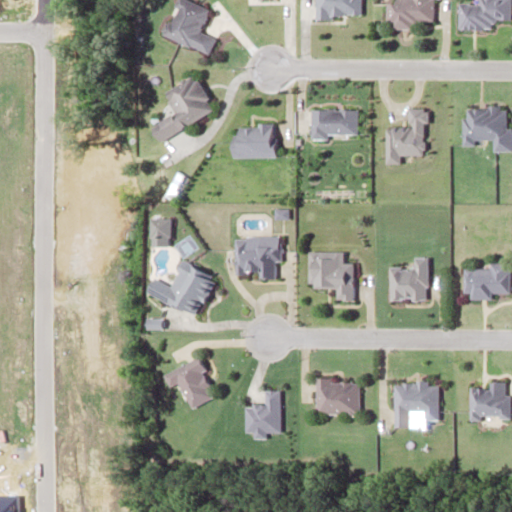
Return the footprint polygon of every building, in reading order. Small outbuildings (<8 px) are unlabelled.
[(210,52),(215,37),(200,31),(209,7),(190,0),(176,0),(164,34),(210,52)] [(362,15),(361,0),(315,0),(316,15),(362,15)] [(412,0),(387,0),(386,24),(434,24),(433,0),(412,0)] [(463,0),(459,0),(459,28),(492,28),(492,18),(510,18),(510,0),(463,0)] [(215,110),(197,75),(166,91),(176,111),(159,120),(163,128),(157,131),(161,139),(215,110)] [(511,149),(509,105),(464,107),(465,143),(474,143),(474,138),(493,137),(494,149),(511,149)] [(402,153),(427,153),(426,107),(409,107),(410,125),(387,125),(387,162),(402,162),(402,153)] [(312,108),(312,135),(359,135),(359,108),(312,108)] [(276,156),(276,123),(237,124),(237,156),(276,156)] [(280,235),(238,235),(237,275),(280,276),(280,235)] [(345,261),(345,250),(311,250),(311,287),(337,287),(337,299),(355,299),(355,261),(345,261)] [(392,299),(429,299),(429,256),(415,256),(415,266),(391,266),(392,299)] [(179,260),(165,300),(200,313),(215,273),(179,260)] [(511,264),(466,264),(466,296),(494,296),(494,291),(511,292),(511,264)] [(191,406),(217,395),(200,356),(164,372),(170,385),(180,381),(191,406)] [(361,377),(317,377),(317,413),(361,413),(361,377)] [(425,410),(425,418),(439,418),(439,380),(395,380),(395,425),(411,425),(411,410),(425,410)] [(470,417),(510,418),(510,383),(470,382),(470,417)] [(280,388),(265,388),(265,403),(246,403),(246,433),(266,433),(266,431),(280,431),(280,388)]
